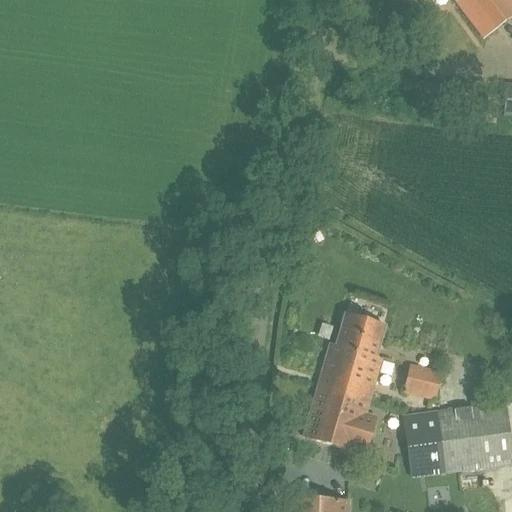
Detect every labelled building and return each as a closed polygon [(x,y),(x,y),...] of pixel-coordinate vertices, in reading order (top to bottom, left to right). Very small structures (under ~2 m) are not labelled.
[(511,0),(454,0),(485,40),(511,19),(511,0)] [(397,86),(403,87),(401,98),(438,104),(441,84),(397,78),(397,86)] [(496,125),(498,97),(463,95),(462,121),(496,125)] [(316,389),(369,403),(382,359),(376,358),(385,326),(344,314),(335,345),(329,343),(316,389)] [(409,366),(403,394),(435,402),(441,373),(409,366)] [(316,389),(302,437),(366,455),(378,416),(367,412),(369,403),(316,389)] [(511,451),(505,403),(436,412),(444,476),(511,467),(511,451)] [(444,476),(436,412),(403,417),(411,481),(444,476)] [(348,511),(349,502),(285,499),(284,511),(348,511)]
